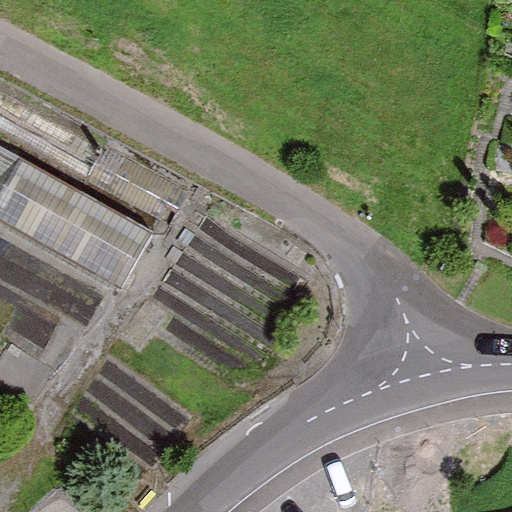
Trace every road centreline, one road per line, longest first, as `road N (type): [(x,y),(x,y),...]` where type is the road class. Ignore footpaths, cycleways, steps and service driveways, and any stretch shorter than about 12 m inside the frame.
road 1 (residential): [(423,376),(401,300),(354,244),(295,202),(0,51)]
road 2 (residential): [(423,376),(346,401),(284,434),(189,511)]
